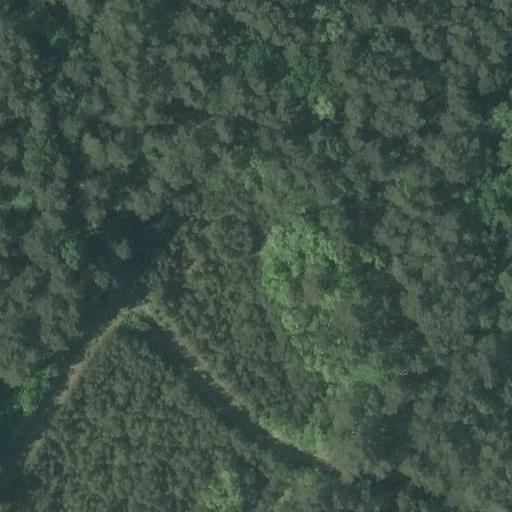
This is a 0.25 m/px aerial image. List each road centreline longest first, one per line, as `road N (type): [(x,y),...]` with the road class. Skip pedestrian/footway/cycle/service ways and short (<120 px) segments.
road 1 (track): [(26,0),(88,230),(124,293),(219,403),(297,454),(511,506)]
road 2 (track): [(0,478),(62,373),(124,293)]
